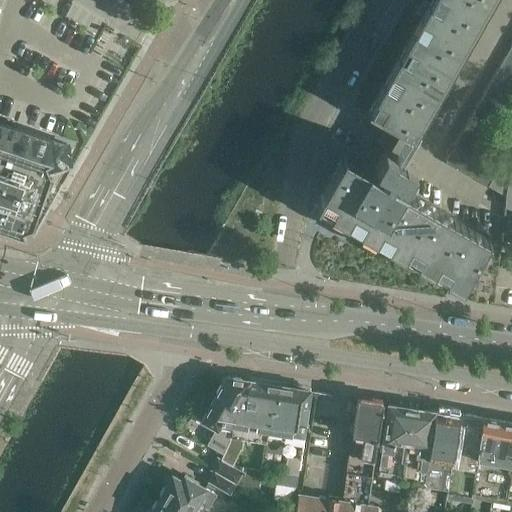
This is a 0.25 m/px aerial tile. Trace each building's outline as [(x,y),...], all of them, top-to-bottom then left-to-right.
[(493,0),(431,0),(368,113),(414,139),(493,0)] [(511,62),(504,58),(498,68),(511,76),(511,62)] [(511,89),(511,76),(498,68),(492,79),(511,90),(511,89)] [(511,90),(492,79),(486,89),(505,100),(511,90)] [(480,100),(499,110),(505,100),(486,89),(480,100)] [(499,110),(480,100),(474,110),(494,122),(498,112),(499,110)] [(494,122),(474,110),(468,121),(490,134),(494,122)] [(0,121),(0,207),(24,215),(20,208),(28,205),(30,212),(55,145),(45,148),(43,142),(50,138),(0,121)] [(490,134),(468,121),(462,132),(486,145),(490,134)] [(486,145),(462,132),(456,142),(470,150),(482,157),(486,145)] [(445,161),(459,169),(470,150),(456,142),(445,161)] [(415,167),(386,149),(371,176),(341,159),(317,203),(462,285),(487,241),(489,238),(403,189),(415,167)] [(482,157),(470,150),(459,169),(473,177),(484,158),(482,157)] [(498,165),(484,158),(473,177),(486,185),(498,165)] [(509,171),(498,165),(486,185),(505,195),(509,171)] [(226,375),(221,383),(201,419),(217,428),(231,430),(235,401),(244,403),(247,378),(226,375)] [(229,442),(219,459),(232,466),(241,449),(240,447),(242,435),(237,435),(237,431),(252,433),(253,427),(268,429),(271,407),(275,408),(279,383),(247,378),(244,403),(235,401),(231,430),(229,442)] [(271,407),(268,429),(283,431),(282,437),(290,438),(285,471),(297,473),(310,388),(279,383),(275,408),(271,407)] [(368,503),(370,489),(371,474),(383,400),(357,396),(349,449),(341,499),(297,492),(293,511),(374,511),(376,504),(368,503)] [(387,402),(381,449),(377,475),(385,477),(383,489),(399,491),(401,479),(411,405),(387,402)] [(411,405),(401,479),(423,482),(427,460),(434,409),(411,405)] [(434,409),(427,460),(442,462),(439,483),(448,485),(459,412),(434,409)] [(511,422),(459,412),(448,485),(448,486),(449,486),(447,497),(470,501),(470,496),(511,503),(511,422)] [(209,468),(213,471),(235,483),(242,472),(232,466),(219,459),(216,457),(209,468)] [(235,483),(213,471),(207,481),(229,494),(235,483)] [(242,472),(235,483),(254,493),(256,474),(242,472)] [(272,497),(275,476),(262,473),(259,489),(272,497)] [(172,475),(159,498),(182,511),(200,511),(204,505),(198,502),(205,489),(184,476),(181,481),(172,475)] [(182,511),(159,498),(150,511),(182,511)] [(417,511),(442,511),(444,508),(420,503),(417,511)]
